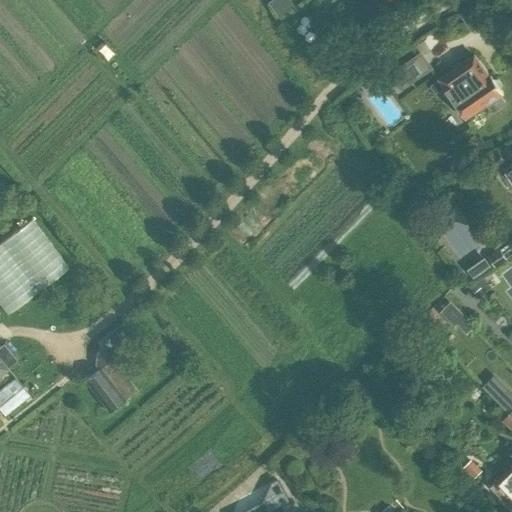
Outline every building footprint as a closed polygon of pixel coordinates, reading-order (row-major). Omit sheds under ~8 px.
[(402,91),(434,68),(422,52),(390,74),(402,91)] [(479,60),(475,54),(439,79),(467,118),(487,104),(493,112),(506,103),(501,95),(504,93),(492,75),(491,76),(480,60),(479,60)] [(325,62),(315,69),(321,78),(331,71),(325,62)] [(487,175),(506,162),(499,151),(480,163),(487,175)] [(0,309),(1,311),(7,315),(64,274),(30,222),(0,243),(0,309)] [(511,239),(509,241),(510,243),(500,250),(499,248),(488,256),(496,268),(499,265),(507,260),(505,257),(511,252),(511,239)] [(477,281),(486,292),(492,287),(484,277),(477,281)] [(479,297),(486,292),(477,281),(470,287),(479,297)] [(457,323),(467,333),(474,326),(464,316),(457,323)] [(109,411),(137,389),(119,367),(130,358),(125,352),(139,341),(124,323),(99,343),(103,348),(99,352),(101,354),(98,363),(97,364),(100,369),(86,380),(109,411)] [(0,374),(18,360),(5,343),(0,346),(0,374)] [(511,392),(494,375),(483,386),(511,414),(511,392)] [(0,410),(5,416),(31,395),(17,378),(0,391),(0,410)] [(511,429),(511,415),(509,412),(502,420),(511,429)] [(474,477),(482,470),(472,460),(464,467),(474,477)] [(511,467),(491,487),(508,504),(511,500),(511,467)] [(252,511),(259,505),(242,479),(203,511),(252,511)]
